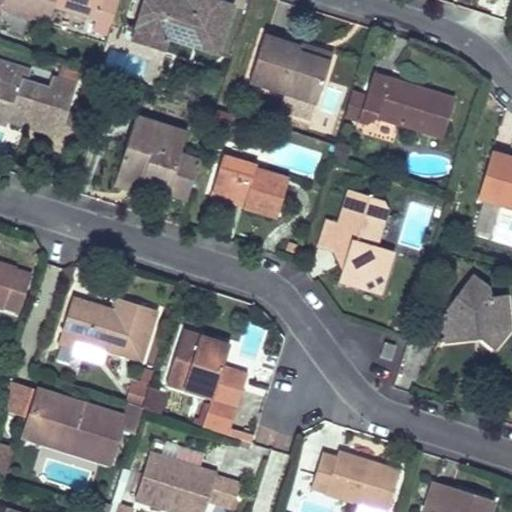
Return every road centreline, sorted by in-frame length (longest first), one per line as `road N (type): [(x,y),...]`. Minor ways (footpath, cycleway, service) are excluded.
road 1 (residential): [(0,198),(251,279),(281,300),(354,393),(387,416),(511,458)]
road 2 (residential): [(353,0),(466,42),(511,83)]
